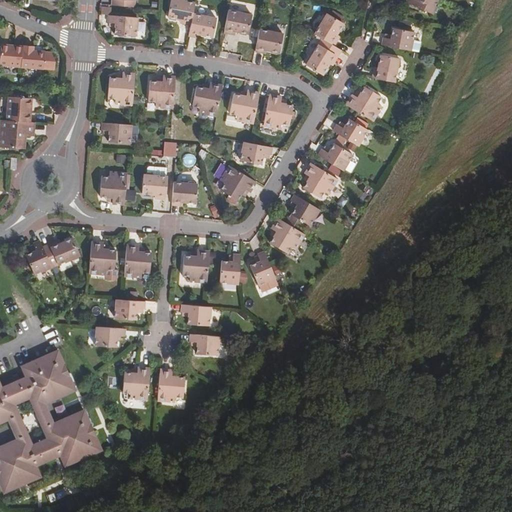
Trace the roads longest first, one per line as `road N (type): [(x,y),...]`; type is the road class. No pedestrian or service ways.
road 1 (track): [(114,511),(511,208)]
road 2 (residential): [(323,104),(234,235),(93,224),(64,207)]
road 3 (residential): [(82,48),(285,81),(323,104)]
